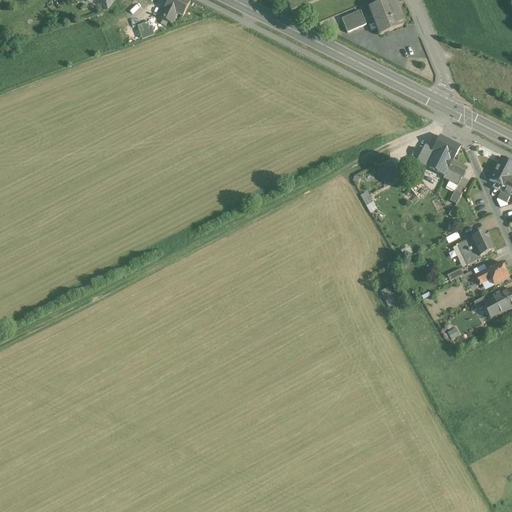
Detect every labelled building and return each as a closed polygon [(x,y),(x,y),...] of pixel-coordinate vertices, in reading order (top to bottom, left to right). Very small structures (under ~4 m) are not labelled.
[(103,0),(100,5),(107,10),(114,0),(103,0)] [(190,3),(184,0),(168,0),(159,19),(162,21),(160,24),(165,27),(167,23),(170,24),(173,23),(177,15),(182,18),(190,3)] [(392,0),(388,0),(370,7),(381,35),(403,26),(392,0)] [(361,12),(341,20),(347,33),(366,25),(361,12)] [(149,22),(137,27),(142,40),(154,35),(149,22)] [(433,151),(425,167),(444,176),(452,162),(453,162),(460,148),(440,138),(433,151)] [(418,163),(425,167),(433,151),(425,147),(418,163)] [(511,174),(511,163),(501,158),(489,182),(505,189),(504,192),(511,196),(511,193),(511,178),(511,174)] [(467,169),(453,162),(452,162),(444,176),(443,179),(449,182),(446,188),(454,193),(455,191),(462,178),(462,179),(467,169)] [(391,164),(377,172),(385,186),(399,178),(391,164)] [(410,181),(405,174),(401,176),(406,184),(410,181)] [(419,181),(409,189),(417,200),(428,190),(419,181)] [(455,191),(454,193),(450,202),(456,205),(461,195),(455,191)] [(367,192),(361,196),(371,214),(377,211),(367,192)] [(509,198),(500,194),(497,200),(506,204),(509,198)] [(486,233),(471,240),(457,246),(467,267),(481,260),(480,258),(494,251),(486,233)] [(457,234),(446,240),(449,245),(459,240),(457,234)] [(501,264),(486,271),(487,271),(476,277),(480,285),(491,280),(494,287),(509,279),(508,277),(509,277),(507,271),(505,272),(501,264)] [(460,270),(447,277),(450,283),(463,276),(460,270)] [(470,273),(460,278),(462,283),(473,278),(470,273)] [(391,286),(381,291),(388,306),(398,302),(391,286)] [(490,302),(483,306),(483,307),(490,319),(492,320),(511,308),(511,291),(490,302)] [(487,297),(473,304),(477,310),(483,307),(483,306),(490,302),(487,297)]
